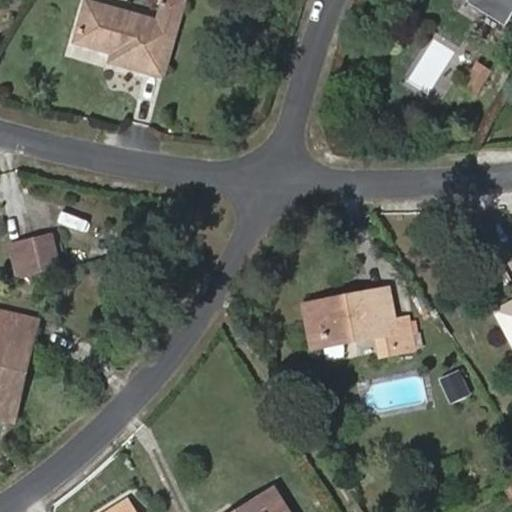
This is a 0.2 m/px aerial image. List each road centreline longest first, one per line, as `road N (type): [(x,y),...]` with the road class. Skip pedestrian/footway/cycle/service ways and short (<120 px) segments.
road 1 (residential): [(279,180),(203,336),(155,401),(60,482),(11,511)]
road 2 (residential): [(0,140),(279,180)]
road 3 (residential): [(279,180),(511,172)]
road 4 (residential): [(340,0),(279,180)]
